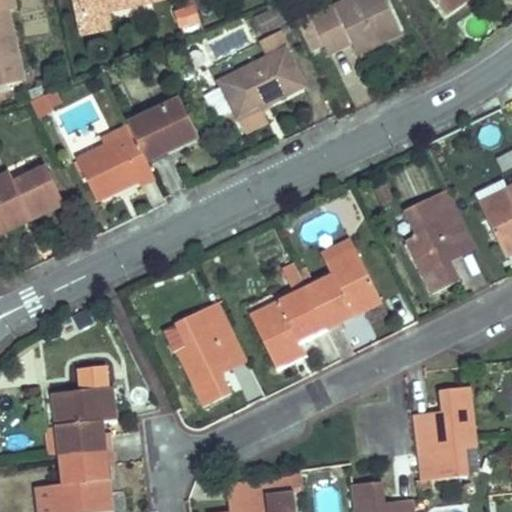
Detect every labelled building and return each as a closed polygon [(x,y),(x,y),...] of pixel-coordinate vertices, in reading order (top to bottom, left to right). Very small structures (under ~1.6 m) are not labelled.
[(14,9),(11,0),(0,0),(0,86),(23,82),(7,10),(14,9)] [(72,0),(81,37),(109,30),(106,14),(151,4),(151,2),(161,0),(72,0)] [(384,0),(351,0),(311,20),(324,46),(328,53),(351,42),(357,54),(401,32),(384,0)] [(451,0),(441,8),(445,14),(464,0),(451,0)] [(269,29),(289,20),(280,2),(267,7),(270,12),(263,16),(269,29)] [(200,20),(196,6),(176,12),(181,27),(200,20)] [(263,16),(256,19),(263,33),(269,29),(263,16)] [(324,46),(311,20),(309,16),(298,22),(312,51),(324,46)] [(286,49),(288,53),(292,50),(282,30),(275,34),(283,50),(286,49)] [(268,58),(283,50),(275,34),(259,42),(268,58)] [(305,87),(288,53),(286,49),(283,50),(268,58),(220,82),(222,87),(234,110),(245,133),(268,122),(261,109),(305,87)] [(234,110),(222,87),(205,96),(213,114),(219,118),(234,110)] [(37,116),(63,106),(57,91),(31,101),(37,116)] [(180,99),(129,124),(133,134),(147,162),(198,137),(180,99)] [(105,147),(133,134),(129,124),(101,138),(105,147)] [(139,183),(154,176),(147,162),(133,134),(105,147),(77,161),(96,201),(138,180),(139,183)] [(0,178),(0,222),(26,210),(31,220),(64,204),(47,168),(15,183),(11,174),(0,178)] [(475,194),(481,208),(510,194),(507,189),(503,180),(475,194)] [(511,186),(507,189),(510,194),(481,208),(487,218),(500,245),(504,253),(511,249),(511,186)] [(424,233),(417,236),(406,242),(433,296),(460,282),(451,263),(447,256),(473,243),(447,191),(405,211),(412,225),(419,222),(424,233)] [(26,210),(0,222),(0,234),(31,220),(26,210)] [(500,245),(487,218),(480,222),(493,249),(500,245)] [(419,222),(412,225),(417,236),(424,233),(419,222)] [(321,253),(328,268),(357,253),(350,238),(321,253)] [(477,250),(473,243),(447,256),(451,263),(477,250)] [(332,275),(306,288),(327,331),(354,318),(352,313),(380,299),(357,253),(328,268),(332,275)] [(294,294),(306,288),(294,263),(282,269),(294,294)] [(294,294),(279,302),(281,307),(253,321),(275,366),(305,352),(301,344),(327,331),(306,288),(294,294)] [(382,304),(380,299),(352,313),(354,318),(382,304)] [(250,316),(253,321),(281,307),(279,302),(250,316)] [(218,369),(244,356),(218,303),(176,324),(183,338),(190,334),(195,345),(189,349),(177,354),(204,408),(231,395),(222,375),(218,369)] [(183,338),(189,349),(195,345),(190,334),(183,338)] [(307,357),(305,352),(275,366),(278,371),(307,357)] [(222,375),(248,363),(244,356),(218,369),(222,375)] [(114,387),(109,388),(112,421),(118,420),(114,387)] [(56,426),(57,434),(59,456),(107,450),(105,434),(104,422),(112,421),(109,388),(58,394),(61,425),(56,426)] [(439,392),(442,413),(443,420),(414,424),(421,482),(467,476),(465,461),(458,462),(456,450),(464,449),(477,448),(470,388),(439,392)] [(52,394),(56,426),(61,425),(58,394),(52,394)] [(442,413),(413,416),(414,424),(443,420),(442,413)] [(105,434),(107,450),(114,450),(112,433),(105,434)] [(59,456),(57,434),(47,435),(49,457),(59,456)] [(465,461),(464,449),(456,450),(458,462),(465,461)] [(62,485),(54,486),(56,511),(108,511),(105,481),(110,481),(109,466),(107,450),(59,456),(62,485)] [(107,450),(109,466),(116,466),(114,450),(107,450)] [(296,511),(292,477),(234,485),(237,511),(296,511)] [(112,511),(114,511),(110,481),(105,481),(108,511),(112,511)] [(414,511),(413,507),(385,510),(384,503),(381,482),(351,485),(354,511),(414,511)] [(226,486),(229,511),(237,511),(234,485),(226,486)] [(39,511),(56,511),(54,486),(37,488),(39,511)] [(413,499),(384,503),(385,510),(413,507),(413,499)]
